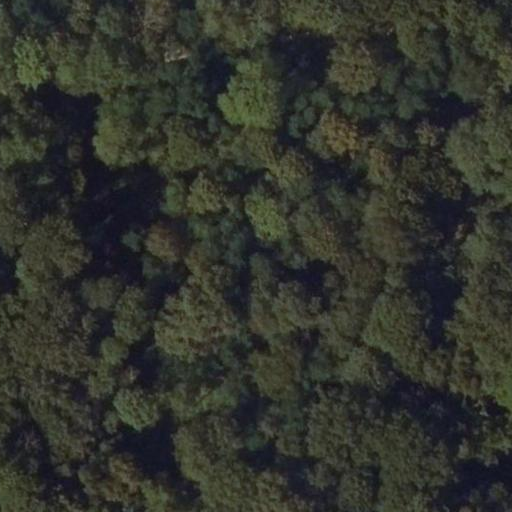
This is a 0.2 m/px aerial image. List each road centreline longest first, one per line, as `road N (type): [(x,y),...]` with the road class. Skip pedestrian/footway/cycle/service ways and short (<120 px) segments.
road 1 (track): [(511,12),(0,110)]
road 2 (track): [(221,511),(132,85)]
